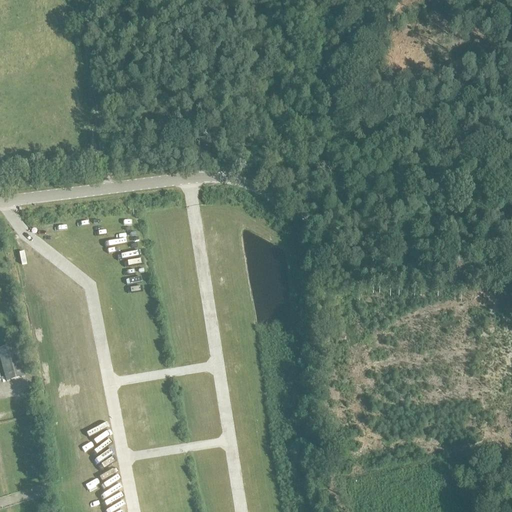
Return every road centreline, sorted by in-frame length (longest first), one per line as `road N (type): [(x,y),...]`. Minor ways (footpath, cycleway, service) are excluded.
road 1 (unclassified): [(511,244),(364,241),(229,175),(0,198)]
road 2 (track): [(3,197),(115,342),(153,511)]
road 3 (track): [(240,511),(189,176)]
road 4 (unknown): [(91,305),(82,389),(98,511)]
road 5 (track): [(108,185),(76,0)]
